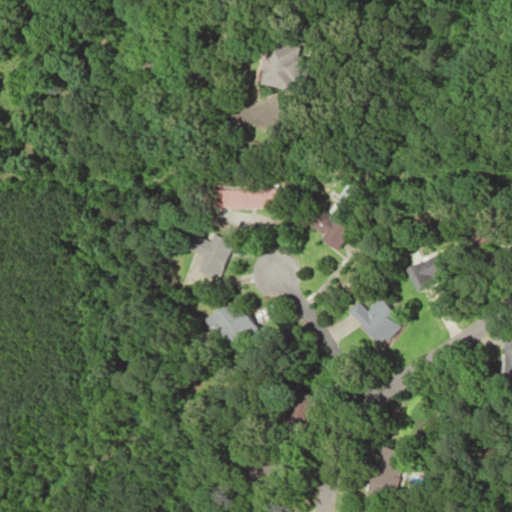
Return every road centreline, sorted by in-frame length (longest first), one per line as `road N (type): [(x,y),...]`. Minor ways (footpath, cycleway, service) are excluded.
road 1 (residential): [(317,511),(342,428),(364,399),(511,301)]
road 2 (residential): [(364,399),(267,268)]
